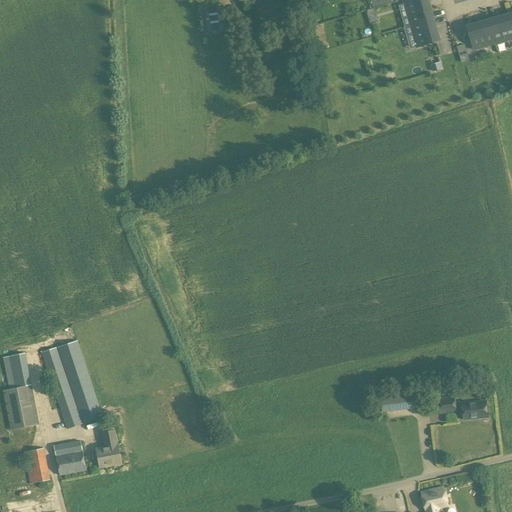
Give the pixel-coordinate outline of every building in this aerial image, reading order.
[(428,13),(424,0),(419,0),(404,4),(410,26),(430,20),(432,20),(430,12),(428,13)] [(219,5),(207,7),(211,32),(223,30),(219,5)] [(496,18),(489,20),(489,23),(495,44),(511,38),(511,16),(497,21),(496,18)] [(432,20),(430,20),(410,26),(416,47),(436,42),(432,28),(435,27),(432,20)] [(482,25),(467,29),(473,50),(495,44),(489,23),(489,20),(481,23),(482,25)] [(464,45),(457,47),(460,55),(466,53),(464,45)] [(441,62),(431,65),(432,72),(442,69),(441,62)] [(96,396),(94,391),(77,341),(57,348),(82,424),(103,418),(96,396)] [(81,424),(56,348),(41,352),(67,429),(81,424)] [(3,358),(9,390),(2,391),(10,431),(39,425),(25,353),(3,358)] [(414,391),(400,393),(379,395),(382,413),(400,410),(417,408),(414,391)] [(438,400),(440,414),(455,412),(454,398),(438,400)] [(472,418),(487,417),(485,402),(461,405),(463,421),(473,420),(472,418)] [(115,431),(102,433),(104,447),(96,449),(100,468),(121,464),(115,431)] [(59,476),(86,471),(80,440),(53,446),(59,476)] [(50,481),(44,449),(23,453),(29,484),(50,481)] [(425,511),(427,510),(426,511),(438,511),(439,511),(437,511),(436,508),(447,506),(443,488),(421,493),(425,511)]
